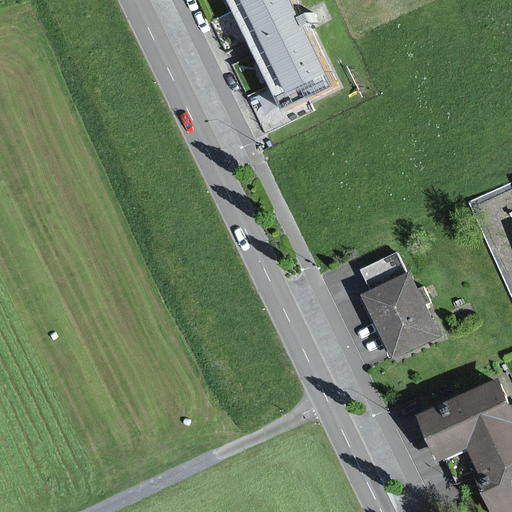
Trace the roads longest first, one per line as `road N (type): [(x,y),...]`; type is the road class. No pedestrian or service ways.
road 1 (secondary): [(327,402),(134,0)]
road 2 (unclassified): [(327,402),(98,511)]
road 3 (secondary): [(381,511),(327,402)]
